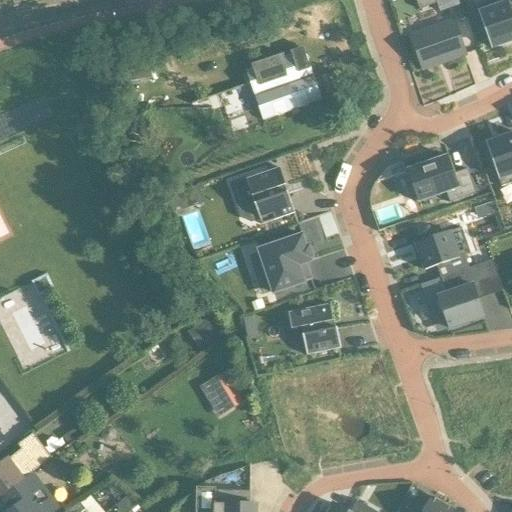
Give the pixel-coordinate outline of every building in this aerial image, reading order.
[(457,0),(434,0),(439,14),(460,7),(457,0)] [(511,1),(479,13),(491,48),(511,40),(511,1)] [(423,70),(465,56),(453,22),(411,36),(423,70)] [(246,71),(263,121),(321,101),(304,51),(246,71)] [(151,70),(124,73),(125,83),(152,79),(151,70)] [(511,135),(486,145),(501,188),(511,184),(511,135)] [(406,172),(416,203),(446,192),(450,204),(476,195),(468,170),(453,175),(447,160),(450,159),(450,157),(406,172)] [(248,201),(258,229),(292,217),(276,171),(230,187),(236,205),(248,201)] [(167,196),(169,202),(200,193),(199,187),(167,196)] [(332,215),(310,222),(316,243),(338,236),(332,215)] [(434,268),(438,280),(466,270),(462,258),(456,260),(447,233),(413,245),(422,272),(434,268)] [(268,298),(302,286),(301,284),(308,282),(303,266),(308,264),(298,236),(252,253),(253,255),(244,259),(251,279),(260,276),(268,298)] [(436,298),(448,331),(481,319),(474,301),(500,292),(489,261),(466,270),(438,280),(443,295),(436,298)] [(301,329),(307,357),(342,350),(338,329),(334,330),(332,322),(334,322),(331,305),(288,314),(292,331),(301,329)] [(245,331),(255,329),(253,318),(243,320),(245,331)] [(195,328),(205,341),(209,347),(219,338),(205,320),(195,328)] [(156,349),(145,357),(154,368),(165,359),(156,349)] [(250,400),(231,369),(215,379),(234,410),(250,400)] [(76,424),(68,430),(75,441),(84,435),(76,424)] [(112,428),(106,427),(101,430),(100,436),(104,441),(110,442),(115,439),(116,433),(112,428)] [(0,499),(4,496),(5,498),(34,476),(32,474),(50,459),(33,435),(17,446),(21,451),(9,460),(0,466),(0,499)] [(34,476),(5,498),(14,510),(11,511),(54,511),(58,509),(34,476)] [(213,506),(213,511),(254,511),(255,507),(248,507),(249,493),(214,493),(213,506)] [(122,501),(131,511),(140,504),(129,495),(122,501)] [(452,511),(453,511),(432,499),(424,511),(452,511)] [(345,511),(333,505),(328,511),(374,511),(357,502),(351,511),(345,511)]
